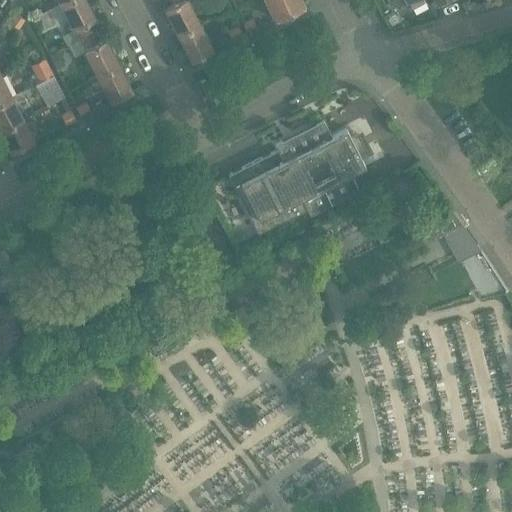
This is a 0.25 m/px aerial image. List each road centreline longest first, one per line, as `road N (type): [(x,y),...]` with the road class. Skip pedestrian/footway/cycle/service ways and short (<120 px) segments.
road 1 (residential): [(371,54),(511,259)]
road 2 (residential): [(184,110),(198,139),(371,54)]
road 3 (residential): [(371,54),(511,17)]
road 4 (residential): [(184,110),(125,0)]
